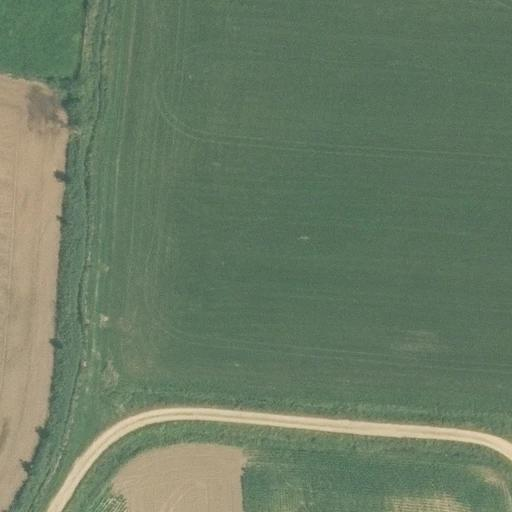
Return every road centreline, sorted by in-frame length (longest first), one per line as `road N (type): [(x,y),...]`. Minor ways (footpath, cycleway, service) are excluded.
road 1 (track): [(511,458),(483,440),(179,416),(105,441),(53,511)]
road 2 (track): [(105,441),(103,207),(126,0)]
